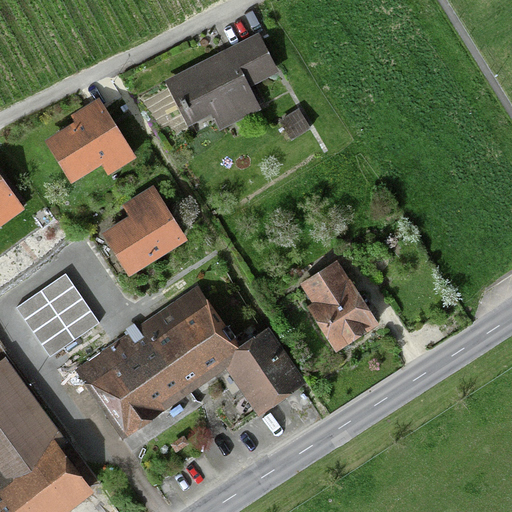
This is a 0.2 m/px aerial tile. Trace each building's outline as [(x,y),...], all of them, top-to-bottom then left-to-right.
[(183,107),(206,95),(221,125),(255,107),(244,85),(273,70),(258,41),(229,56),(228,53),(170,83),(183,107)] [(101,111),(54,141),(75,175),(123,145),(101,111)] [(301,115),(284,125),(292,138),(309,128),(301,115)] [(0,205),(11,197),(0,182),(0,205)] [(180,238),(151,191),(130,204),(138,217),(111,233),(132,268),(180,238)] [(337,347),(375,323),(336,264),(304,284),(317,304),(311,307),(337,347)] [(65,273),(16,307),(50,357),(99,323),(65,273)] [(262,409),(299,383),(265,333),(239,352),(234,346),(231,348),(193,293),(83,367),(84,369),(80,372),(118,427),(223,355),(226,361),(228,360),(262,409)] [(60,445),(0,362),(0,456),(14,476),(8,481),(3,476),(0,478),(0,489),(1,492),(0,492),(0,511),(51,511),(84,487),(55,448),(60,445)]
